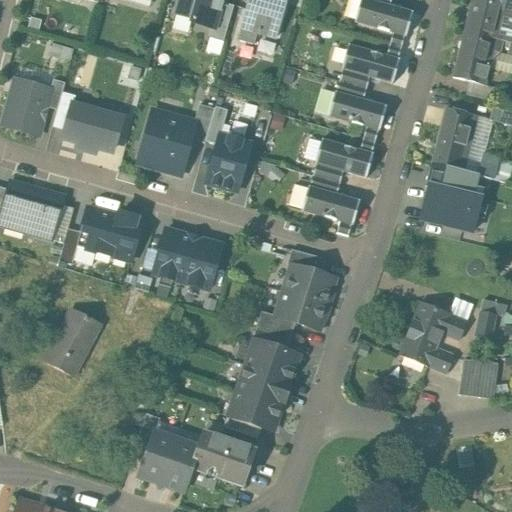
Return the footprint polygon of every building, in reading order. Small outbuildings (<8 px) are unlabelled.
[(180,0),(176,15),(191,19),(190,23),(214,30),(222,0),(180,0)] [(248,0),(240,29),(241,29),(238,41),(253,46),(257,34),(275,39),(285,0),(248,0)] [(389,7),(365,0),(360,0),(354,23),(355,23),(392,34),(404,37),(405,38),(412,13),(411,12),(411,13),(389,7)] [(511,37),(511,0),(471,0),(464,31),(501,41),(511,43),(511,37)] [(501,41),(464,31),(452,78),(484,87),(493,52),(498,53),(501,41)] [(404,37),(392,34),(389,45),(400,48),(404,37)] [(385,57),(348,46),(347,45),(340,70),(341,71),(342,70),(369,78),(390,84),(392,85),(399,60),(397,60),(385,57)] [(400,48),(389,45),(385,57),(397,60),(400,48)] [(369,78),(342,70),(341,71),(338,82),(365,89),(369,78)] [(50,91),(15,81),(2,127),(37,137),(45,108),(50,91)] [(64,84),(53,81),(50,91),(45,108),(56,112),(64,84)] [(365,89),(338,82),(335,93),(362,101),(365,89)] [(362,101),(335,93),(334,92),(327,117),(328,118),(328,117),(365,128),(377,131),(377,132),(378,132),(385,107),(384,107),(362,101)] [(120,120),(72,106),(63,139),(78,143),(76,148),(94,153),(96,148),(111,153),(118,128),(120,120)] [(214,110),(198,106),(194,123),(195,124),(190,141),(204,145),(205,143),(214,110)] [(227,111),(215,108),(214,110),(205,143),(216,146),(219,137),(227,111)] [(511,126),(511,114),(491,109),(488,121),(511,127),(511,126)] [(476,118),(445,110),(431,164),(457,171),(459,161),(465,163),(476,118)] [(194,123),(152,111),(137,165),(180,177),(190,141),(195,124),(194,123)] [(377,131),(365,128),(362,139),(374,143),(377,132),(377,131)] [(219,137),(216,146),(205,184),(211,186),(230,192),(230,191),(236,193),(249,145),(242,143),(243,137),(228,133),(226,139),(219,137)] [(374,143),(362,139),(359,151),(371,154),(374,143)] [(359,151),(322,141),(322,140),(321,140),(314,165),(315,165),(342,172),(364,178),(364,179),(365,179),(372,154),(371,154),(359,151)] [(497,159),(482,155),(477,176),(479,176),(492,180),(497,159)] [(511,163),(497,159),(492,180),(505,183),(511,163)] [(457,171),(431,164),(426,187),(428,188),(471,199),(477,176),(457,171)] [(342,172),(315,165),(312,176),(339,184),(342,172)] [(339,184),(312,176),(309,187),(309,188),(335,195),(339,184)] [(64,198),(9,183),(7,190),(1,212),(0,213),(0,221),(30,230),(29,235),(51,241),(55,225),(56,226),(61,207),(64,198)] [(335,195),(309,188),(309,187),(307,187),(300,212),(301,212),(302,212),(339,222),(350,225),(350,226),(352,226),(359,201),(357,201),(335,195)] [(471,199),(428,188),(421,220),(471,233),(476,213),(479,201),(471,199)] [(73,210),(61,207),(56,226),(67,229),(68,229),(73,210)] [(117,217),(87,209),(76,247),(106,256),(117,217)] [(118,213),(117,217),(106,256),(130,263),(143,220),(118,213)] [(350,225),(339,222),(336,234),(347,237),(350,226),(350,225)] [(56,226),(55,225),(51,241),(63,245),(68,229),(67,229),(56,226)] [(20,244),(22,234),(4,230),(2,240),(20,244)] [(193,238),(165,230),(152,275),(180,283),(193,238)] [(221,246),(193,238),(180,283),(208,291),(221,246)] [(325,260),(290,250),(286,265),(291,267),(291,266),(320,275),(325,260)] [(320,275),(291,266),(291,267),(283,293),(328,307),(330,300),(327,299),(333,279),(320,275)] [(328,307),(283,293),(275,317),(275,318),(294,324),(317,331),(323,313),(326,314),(328,307)] [(450,313),(467,319),(472,305),(455,299),(450,313)] [(494,304),(482,301),(474,336),(489,340),(494,316),(491,316),(494,304)] [(450,310),(435,303),(432,309),(421,305),(422,303),(418,302),(417,305),(418,305),(412,322),(426,327),(422,338),(438,343),(441,335),(456,341),(464,323),(449,317),(450,314),(448,314),(450,310)] [(71,310),(43,364),(71,379),(100,325),(71,310)] [(275,317),(260,312),(255,328),(290,339),(294,324),(275,318),(275,317)] [(426,327),(412,322),(401,354),(398,353),(398,355),(401,356),(425,366),(424,367),(428,368),(429,367),(443,373),(450,356),(435,350),(438,343),(422,338),(426,327)] [(290,339),(255,328),(251,341),(253,342),(254,341),(285,352),(290,339)] [(285,352),(254,341),(253,342),(245,366),(290,381),(298,356),(285,352)] [(480,364),(462,361),(457,396),(490,401),(494,376),(478,374),(480,364)] [(290,381),(245,366),(236,392),(281,408),(282,408),(291,381),(290,381)] [(281,408),(236,392),(228,416),(228,417),(261,428),(272,432),(281,408)] [(159,419),(145,414),(134,448),(146,453),(153,433),(154,433),(159,419)] [(261,428),(228,417),(228,416),(227,415),(222,428),(257,440),(261,428)] [(154,433),(153,433),(146,453),(138,477),(156,484),(159,489),(163,487),(182,493),(191,470),(190,470),(197,449),(154,433)] [(254,452),(203,434),(197,449),(190,470),(191,470),(241,487),(254,452)] [(397,474),(385,471),(375,479),(373,491),(379,500),(392,503),(402,496),(404,485),(397,474)] [(53,511),(55,509),(19,499),(15,511),(53,511)]
